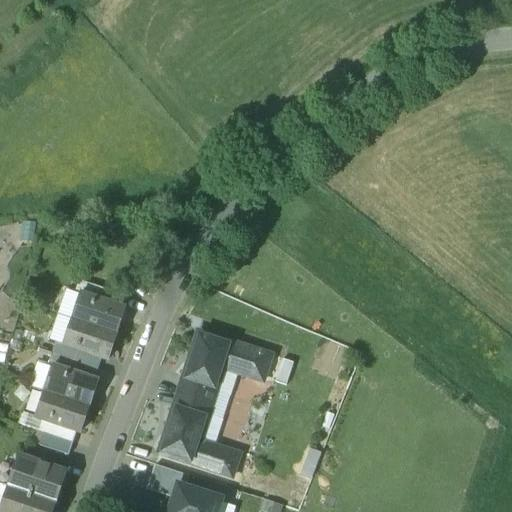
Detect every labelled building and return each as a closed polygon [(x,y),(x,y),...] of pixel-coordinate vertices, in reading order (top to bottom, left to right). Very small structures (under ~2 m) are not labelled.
[(125,298),(80,282),(76,294),(79,295),(80,295),(121,309),(125,298)] [(121,309),(80,295),(79,295),(71,320),(116,336),(125,310),(121,309)] [(116,336),(71,320),(62,345),(77,350),(102,359),(108,361),(116,336)] [(271,357),(198,333),(183,379),(184,379),(186,380),(200,337),(228,346),(214,389),(217,390),(224,370),(263,383),(271,357)] [(228,346),(200,337),(186,380),(214,389),(228,346)] [(102,359),(77,350),(73,362),(98,370),(102,359)] [(73,362),(52,355),(48,366),(52,368),(52,367),(94,381),(98,370),(73,362)] [(94,381),(52,367),(52,368),(43,393),(89,408),(98,383),(94,381)] [(186,380),(184,379),(179,394),(212,405),(217,390),(214,389),(186,380)] [(89,408),(43,393),(35,418),(41,420),(77,432),(80,433),(89,408)] [(212,405),(179,394),(174,409),(176,410),(204,419),(207,420),(212,405)] [(204,444),(201,439),(207,420),(204,419),(191,462),(162,452),(176,410),(174,409),(173,409),(158,455),(232,478),(239,456),(204,444)] [(204,419),(176,410),(162,452),(191,462),(204,419)] [(77,432),(41,420),(37,432),(44,434),(73,444),(77,432)] [(73,444),(44,434),(40,447),(68,457),(73,444)] [(64,476),(22,461),(12,490),(55,504),(64,476)] [(186,489),(189,477),(156,466),(148,491),(174,500),(178,487),(186,489)] [(186,489),(178,487),(174,500),(169,511),(218,511),(221,503),(222,501),(186,489)] [(52,511),(55,504),(12,490),(4,511),(52,511)] [(235,511),(237,508),(221,503),(218,511),(235,511)]
